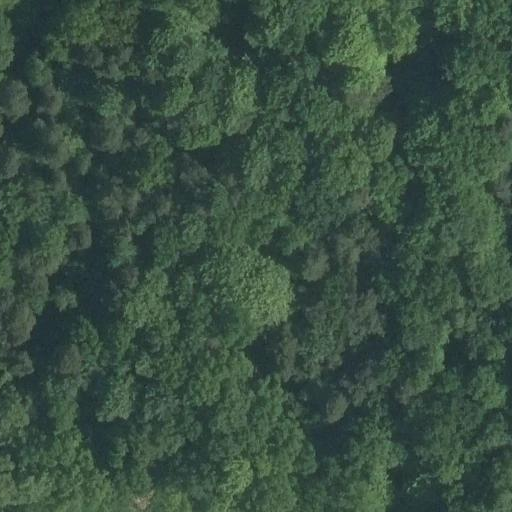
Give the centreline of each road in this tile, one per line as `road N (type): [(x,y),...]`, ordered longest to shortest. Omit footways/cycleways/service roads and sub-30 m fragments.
road 1 (track): [(511,48),(327,116),(213,202),(0,281)]
road 2 (track): [(136,0),(175,216)]
road 3 (track): [(511,343),(388,410),(363,434),(349,475)]
road 4 (track): [(0,416),(30,444),(114,487),(136,511)]
